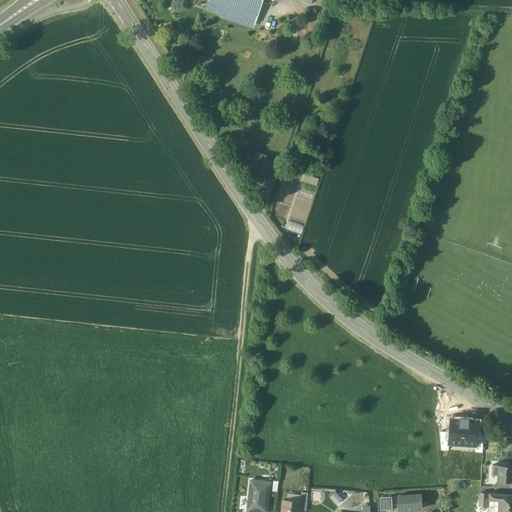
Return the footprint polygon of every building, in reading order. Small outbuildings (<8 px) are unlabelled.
[(262,0),(209,0),(228,6),(226,14),(255,24),(262,0)] [(267,156),(257,153),(254,160),(265,163),(267,156)] [(449,442),(463,443),(465,417),(451,416),(450,432),(449,442)] [(478,418),(465,417),(463,443),(476,444),(477,433),(478,418)] [(449,442),(450,432),(441,431),(442,449),(449,450),(449,442)] [(476,452),(483,452),(484,433),(477,433),(476,444),(476,452)] [(511,466),(499,465),(498,475),(498,481),(502,482),(511,482),(511,466)] [(267,511),(270,483),(251,481),(248,511),(261,511),(267,511)] [(342,499),(336,493),(330,497),(337,505),(342,499)] [(490,493),(480,493),(479,507),(489,508),(489,499),(490,493)] [(511,511),(511,494),(507,495),(499,494),(499,500),(498,511),(511,511)] [(414,495),(398,496),(399,511),(415,510),(422,509),(421,495),(414,495)] [(392,497),(380,498),(380,511),(393,510),(392,497)] [(301,502),(283,500),(281,511),(299,511),(300,510),(301,502)]
